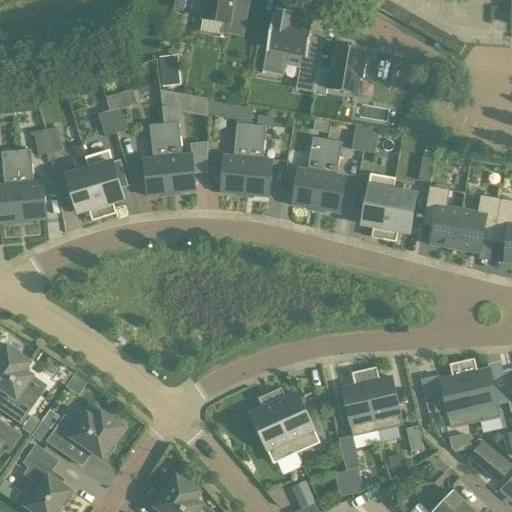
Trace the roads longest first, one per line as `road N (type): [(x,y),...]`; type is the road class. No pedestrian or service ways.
road 1 (residential): [(465,285),(275,236),(157,226),(69,248),(2,292)]
road 2 (residential): [(462,338),(342,342),(251,364),(198,391),(173,419)]
road 3 (residential): [(511,63),(463,84),(316,0)]
road 4 (residential): [(173,419),(2,292)]
road 5 (residential): [(258,511),(173,419)]
